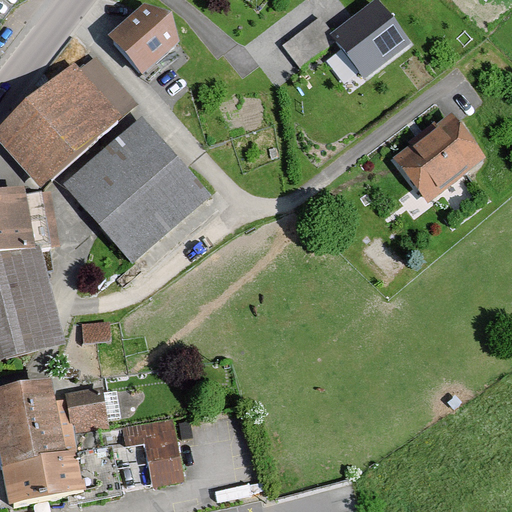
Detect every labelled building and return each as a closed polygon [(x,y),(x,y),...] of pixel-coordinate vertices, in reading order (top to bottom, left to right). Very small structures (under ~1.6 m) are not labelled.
[(410,46),(376,2),(330,37),(364,81),(410,46)] [(146,8),(106,38),(136,79),(176,49),(146,8)] [(72,62),(0,127),(0,148),(39,191),(134,105),(93,59),(80,70),(72,62)] [(486,160),(451,115),(392,161),(426,206),(486,160)] [(139,120),(62,185),(129,263),(206,198),(139,120)] [(91,144),(60,172),(66,179),(96,151),(91,144)] [(0,194),(0,364),(64,348),(37,250),(33,251),(22,190),(0,194)] [(48,385),(0,394),(0,493),(3,511),(66,500),(67,507),(119,498),(110,449),(77,455),(73,437),(108,431),(100,388),(63,395),(65,401),(51,404),(48,385)] [(171,420),(122,428),(125,448),(144,445),(151,489),(182,484),(171,420)]
